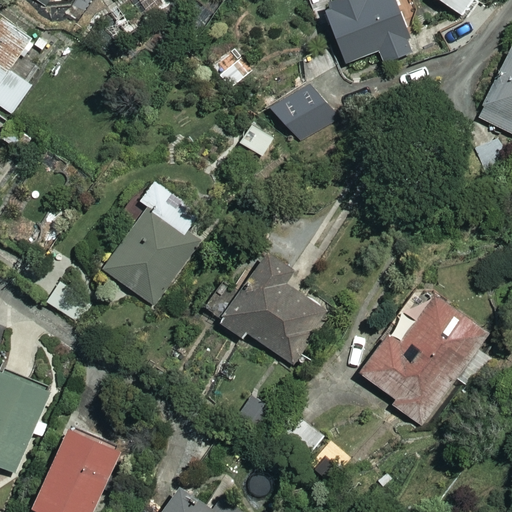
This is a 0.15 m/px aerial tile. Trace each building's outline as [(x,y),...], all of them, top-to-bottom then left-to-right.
[(418,49),(399,0),(332,0),(334,5),(326,8),(347,61),(379,48),(385,61),(418,49)] [(442,0),(464,15),(474,0),(442,0)] [(35,37),(0,11),(0,103),(12,112),(32,85),(11,70),(35,37)] [(309,79),(337,65),(327,46),(299,61),(309,79)] [(511,53),(508,61),(478,115),(511,134),(511,53)] [(204,214),(156,178),(141,198),(150,205),(138,220),(104,266),(150,300),(168,276),(161,272),(204,214)] [(251,340),(255,335),(297,365),(336,311),(294,281),(302,270),(271,248),(221,318),(251,340)] [(392,402),(422,424),(456,377),(468,386),(492,353),(480,344),(489,332),(436,293),(417,320),(404,310),(360,370),(397,396),(392,402)] [(0,462),(14,469),(31,432),(42,437),(50,419),(39,415),(51,390),(0,366),(0,462)] [(307,461),(326,436),(298,411),(276,435),(307,461)] [(90,511),(122,448),(72,423),(33,504),(50,511),(90,511)] [(159,511),(151,511),(147,508),(143,511),(249,511),(235,501),(229,509),(216,499),(211,505),(183,483),(159,511)]
